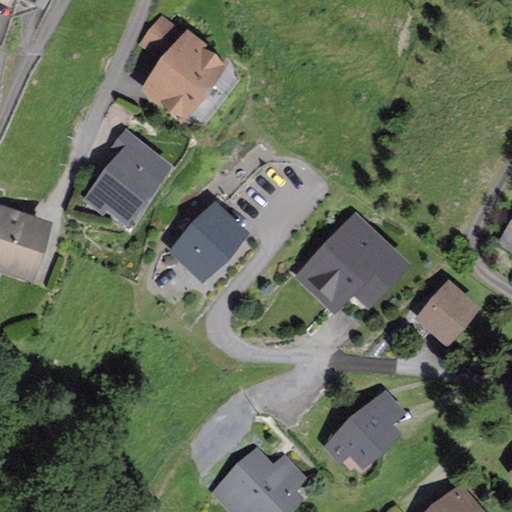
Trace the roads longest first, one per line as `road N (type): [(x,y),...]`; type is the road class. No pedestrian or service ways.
road 1 (residential): [(264,183),(295,203),(298,217),(221,312),(221,331),(234,348),(511,388)]
road 2 (residential): [(150,0),(64,194)]
road 3 (residential): [(0,121),(66,0)]
